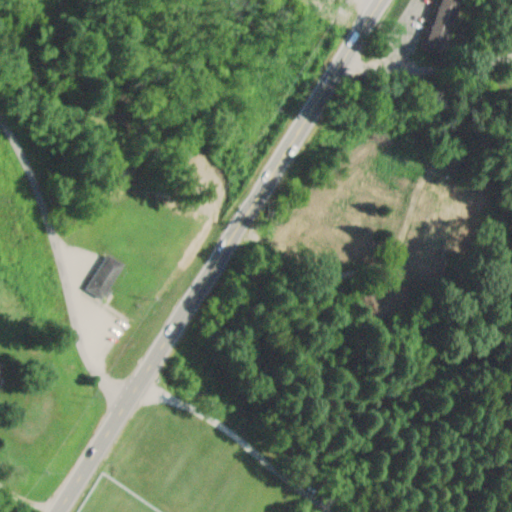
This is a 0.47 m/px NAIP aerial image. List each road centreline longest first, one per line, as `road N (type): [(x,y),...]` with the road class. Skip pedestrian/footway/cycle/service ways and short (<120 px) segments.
road 1 (primary): [(389,0),(60,511)]
road 2 (residential): [(140,385),(35,262),(13,105),(0,77)]
road 3 (residential): [(140,385),(206,402),(262,436),(291,485),(325,511)]
road 4 (residential): [(345,69),(511,58)]
